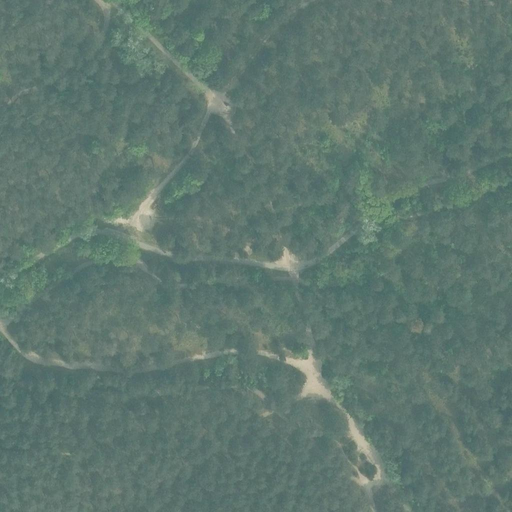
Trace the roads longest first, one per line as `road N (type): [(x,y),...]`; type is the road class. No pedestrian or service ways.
road 1 (track): [(406,511),(296,367),(226,353),(101,370),(28,357),(0,328)]
road 2 (track): [(317,386),(285,230),(234,126),(216,107)]
road 3 (track): [(125,240),(216,107)]
road 4 (track): [(216,107),(108,0)]
road 5 (track): [(216,107),(274,26),(312,0)]
